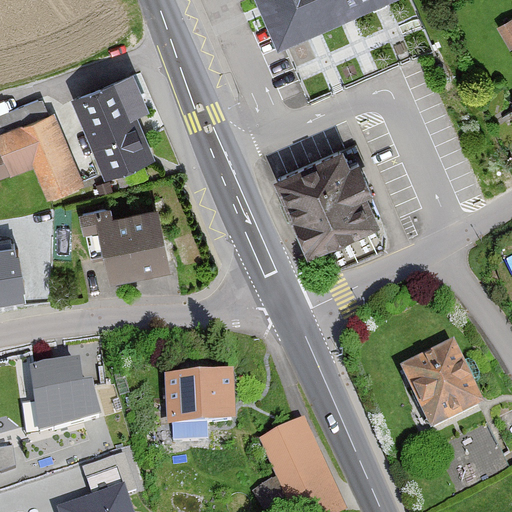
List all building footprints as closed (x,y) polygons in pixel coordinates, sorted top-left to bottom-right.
[(263,0),(267,8),(281,40),(300,32),(373,0),(263,0)] [(511,15),(497,24),(509,47),(511,45),(511,15)] [(135,69),(74,93),(107,175),(157,155),(139,109),(149,105),(135,69)] [(82,185),(47,97),(0,116),(0,180),(40,164),(53,197),(82,185)] [(342,144),(274,174),(308,251),(376,221),(365,197),(374,193),(358,157),(350,161),(342,144)] [(178,199),(113,212),(126,277),(191,264),(178,199)] [(14,241),(0,243),(0,288),(22,285),(14,241)] [(463,342),(410,368),(440,430),(494,404),(463,342)] [(32,370),(39,435),(101,420),(92,387),(83,389),(80,364),(32,370)] [(236,372),(168,377),(173,427),(240,421),(236,372)] [(300,422),(256,443),(288,511),(336,511),(341,510),(300,422)] [(511,476),(511,427),(510,424),(460,448),(481,492),(511,476)] [(0,472),(16,469),(12,449),(0,451),(0,472)] [(88,481),(94,499),(57,510),(57,511),(131,511),(118,471),(88,481)] [(262,511),(280,502),(269,483),(250,494),(260,511),(262,511)]
